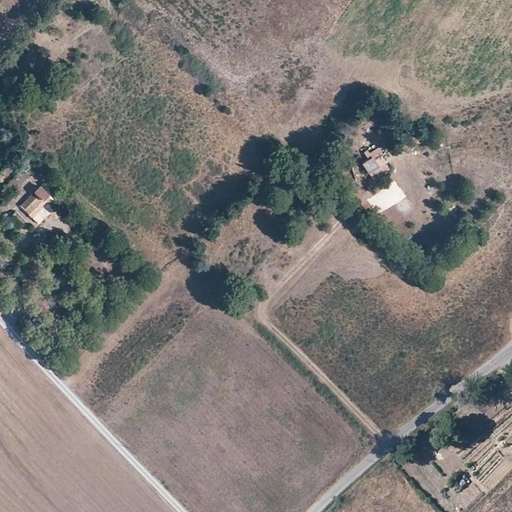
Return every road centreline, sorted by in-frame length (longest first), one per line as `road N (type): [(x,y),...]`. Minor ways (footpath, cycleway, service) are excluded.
road 1 (track): [(0,317),(183,511)]
road 2 (unclassified): [(316,511),(395,436),(511,348)]
